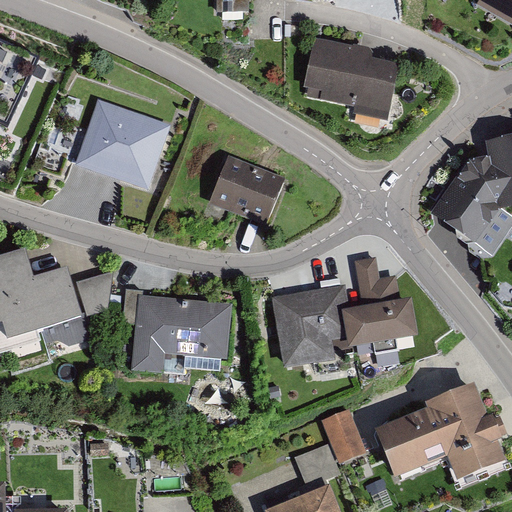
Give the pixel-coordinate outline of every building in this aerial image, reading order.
[(511,0),(473,0),(470,6),(511,31),(511,0)] [(0,68),(10,45),(0,40),(0,68)] [(376,55),(316,41),(305,91),(354,102),(351,115),(387,123),(400,70),(374,64),(376,55)] [(75,171),(148,196),(172,128),(99,103),(75,171)] [(471,160),(433,213),(492,255),(511,228),(511,215),(501,208),(511,205),(511,140),(489,144),(491,157),(471,160)] [(230,160),(209,207),(266,232),(287,184),(230,160)] [(17,255),(0,259),(0,336),(0,339),(106,312),(110,275),(69,285),(65,269),(22,279),(17,255)] [(336,291),(269,299),(277,364),(326,358),(323,340),(334,338),(335,345),(409,336),(405,303),(394,304),(391,280),(375,282),(372,263),(354,266),(360,311),(339,314),(336,291)] [(136,330),(139,299),(144,299),(144,294),(127,292),(123,329),(136,330)] [(144,299),(139,299),(136,330),(132,377),(163,380),(165,360),(228,366),(233,308),(144,299)] [(434,416),(383,435),(400,481),(452,462),(460,483),(507,466),(480,391),(432,409),(434,416)] [(367,453),(352,412),(325,422),(340,463),(367,453)] [(4,487),(0,486),(0,511),(18,511),(18,499),(4,499),(4,487)] [(333,511),(325,489),(261,511),(260,511),(333,511)]
